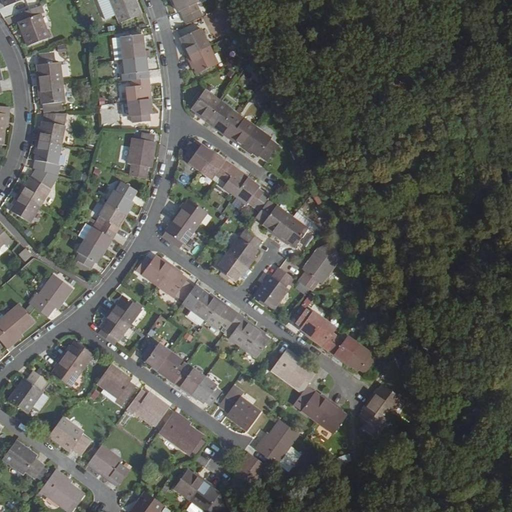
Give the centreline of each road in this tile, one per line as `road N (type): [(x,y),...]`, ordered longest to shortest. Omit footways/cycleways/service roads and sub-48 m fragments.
road 1 (residential): [(239,446),(74,324)]
road 2 (residential): [(361,390),(236,298)]
road 3 (residential): [(0,37),(22,101),(21,135),(0,182)]
road 4 (residential): [(108,499),(0,414)]
road 5 (residential): [(177,116),(168,176),(146,235)]
